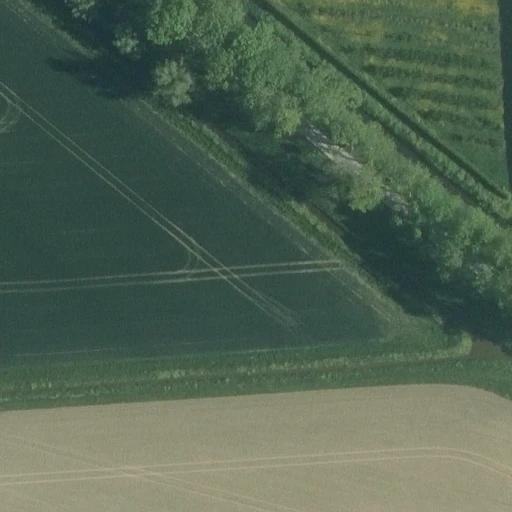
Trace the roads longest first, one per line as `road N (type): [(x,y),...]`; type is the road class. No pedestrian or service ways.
road 1 (track): [(35,0),(440,329)]
road 2 (track): [(0,404),(429,376),(511,378)]
road 3 (unclassified): [(511,291),(379,196),(155,0)]
